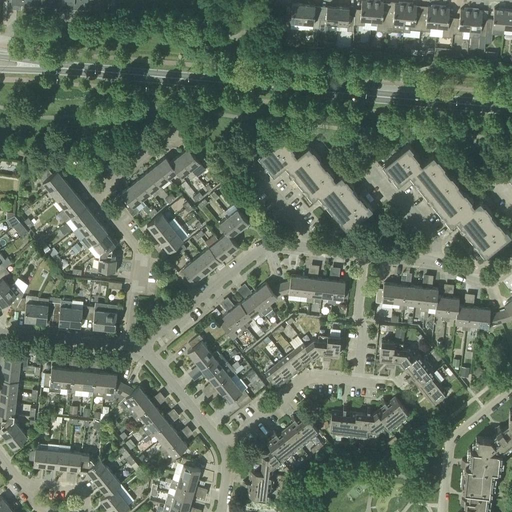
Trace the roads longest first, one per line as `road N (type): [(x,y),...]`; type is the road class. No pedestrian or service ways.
road 1 (secondary): [(511,108),(49,67)]
road 2 (residential): [(220,444),(308,378),(356,383),(367,258)]
road 3 (residential): [(321,250),(261,247),(139,351)]
road 4 (residential): [(129,346),(139,249),(97,195)]
road 5 (residential): [(443,511),(454,446),(511,393)]
road 6 (residential): [(455,269),(364,161)]
road 7 (residential): [(129,346),(0,333)]
road 8 (residential): [(220,444),(139,351)]
